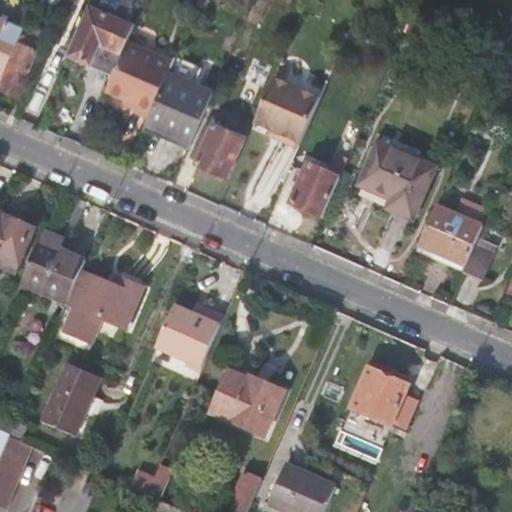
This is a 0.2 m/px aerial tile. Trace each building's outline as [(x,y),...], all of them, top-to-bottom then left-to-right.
[(90,0),(70,50),(115,70),(127,43),(143,5),(130,0),(90,0)] [(0,70),(7,73),(27,26),(0,14),(0,70)] [(441,44),(447,31),(411,16),(406,29),(441,44)] [(485,26),(467,18),(459,36),(489,49),(504,56),(511,41),(484,30),(485,26)] [(27,32),(4,86),(21,93),(43,39),(27,32)] [(173,62),(127,43),(115,70),(106,90),(139,103),(136,111),(149,117),(170,69),(173,62)] [(504,56),(489,49),(484,60),(500,67),(504,56)] [(511,59),(504,56),(500,67),(511,71),(511,59)] [(215,89),(170,69),(149,117),(146,124),(191,143),(215,89)] [(255,124),(301,144),(322,98),(275,77),(255,124)] [(214,120),(198,160),(229,174),(246,134),(214,120)] [(381,140),(362,183),(395,197),(391,206),(416,216),(439,165),(381,140)] [(293,200),(326,215),(350,157),(337,151),(329,168),(310,160),(306,169),(299,167),(295,178),(302,180),(293,200)] [(490,205),(468,196),(461,211),(441,202),(423,245),(468,265),(481,236),(487,223),(484,221),(485,218),(490,205)] [(39,227),(0,210),(0,264),(19,273),(39,227)] [(23,283),(68,303),(69,302),(83,269),(88,257),(62,245),(65,237),(46,229),(23,283)] [(500,245),(481,236),(468,265),(467,269),(485,277),(500,245)] [(421,249),(467,269),(468,265),(423,245),(421,249)] [(118,283),(83,269),(69,302),(77,305),(66,330),(92,342),(105,314),(129,326),(147,285),(122,275),(118,283)] [(199,301),(195,311),(209,316),(212,308),(199,301)] [(195,311),(177,303),(165,329),(158,350),(203,371),(211,353),(228,314),(212,308),(209,316),(195,311)] [(396,428),(414,385),(385,372),(388,367),(373,361),(353,408),(396,428)] [(70,362),(45,419),(77,433),(102,376),(70,362)] [(232,369),(214,411),(268,434),(289,388),(255,374),(253,378),(232,369)] [(18,418),(0,410),(0,427),(12,433),(18,418)] [(30,424),(18,418),(12,433),(24,438),(30,424)] [(12,433),(0,427),(0,451),(3,453),(12,433)] [(0,501),(8,504),(35,442),(24,438),(12,433),(3,453),(0,460),(0,501)] [(289,461),(271,503),(292,511),(325,511),(338,482),(289,461)] [(175,467),(164,462),(157,477),(150,494),(161,498),(175,467)] [(248,466),(228,511),(249,511),(266,475),(248,466)] [(143,472),(136,488),(150,494),(157,477),(143,472)]
